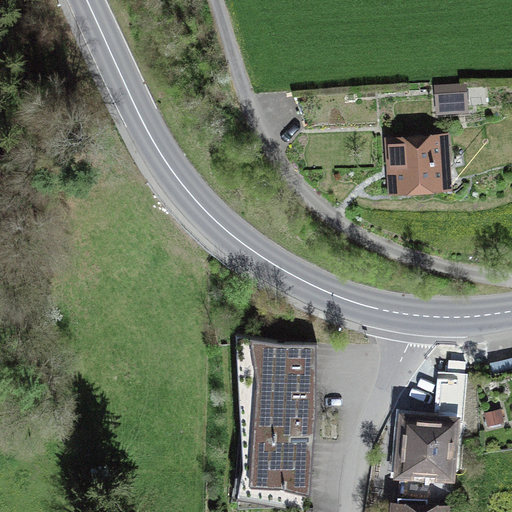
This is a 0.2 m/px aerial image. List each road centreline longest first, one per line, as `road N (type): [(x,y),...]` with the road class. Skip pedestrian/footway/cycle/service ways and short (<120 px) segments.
road 1 (unclassified): [(511,277),(435,265),(359,237),(314,203),(276,160),(218,0)]
road 2 (secondary): [(145,126),(201,208),(237,239),(327,293),(422,316)]
road 3 (tertiary): [(422,316),(365,432),(351,511)]
road 4 (secondary): [(145,126),(87,0)]
